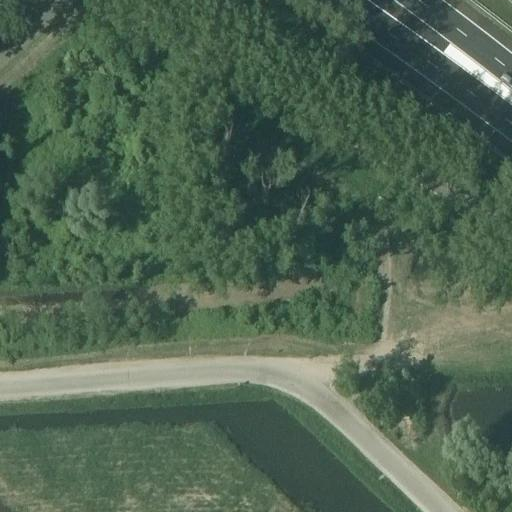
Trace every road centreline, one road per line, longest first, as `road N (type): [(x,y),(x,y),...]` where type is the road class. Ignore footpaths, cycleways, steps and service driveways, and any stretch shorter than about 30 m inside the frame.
road 1 (unclassified): [(439,511),(318,394),(279,373),(0,390)]
road 2 (motorway): [(336,0),(511,128)]
